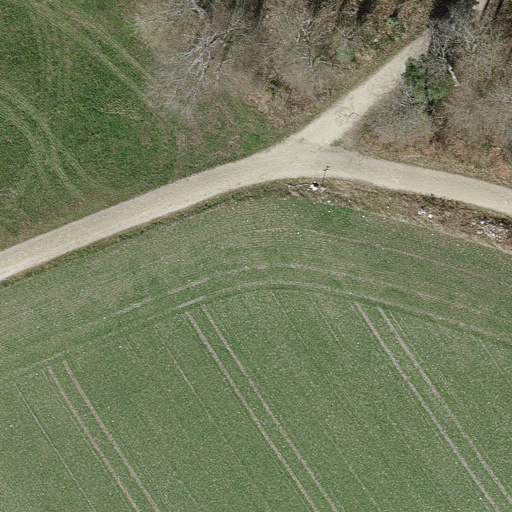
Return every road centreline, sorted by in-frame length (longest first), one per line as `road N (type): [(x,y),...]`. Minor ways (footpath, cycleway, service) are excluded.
road 1 (track): [(268,159),(0,261)]
road 2 (track): [(475,0),(353,103),(268,159)]
road 3 (track): [(511,204),(268,159)]
